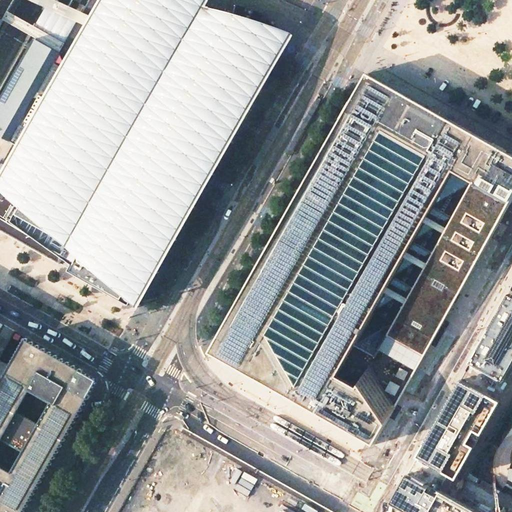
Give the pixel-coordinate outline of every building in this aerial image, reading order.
[(0,0),(0,32),(9,17),(18,0),(0,0)] [(52,0),(34,32),(39,34),(42,30),(45,32),(59,7),(67,11),(73,0),(52,0)] [(181,24),(194,1),(192,0),(91,0),(81,18),(159,62),(164,54),(181,24)] [(289,38),(205,0),(192,0),(194,1),(226,19),(233,18),(241,19),(244,20),(251,22),(258,26),(263,32),(268,38),(271,45),(273,52),(273,59),(272,67),(269,74),(289,38)] [(195,57),(195,53),(196,50),(196,46),(198,42),(201,36),(204,33),(206,30),(209,27),(212,25),(218,21),(226,19),(194,1),(181,24),(164,54),(199,74),(198,72),(196,68),(195,64),(195,61),(195,57)] [(206,84),(203,81),(201,78),(199,74),(164,54),(159,62),(81,18),(65,46),(231,140),(265,80),(263,83),(260,86),(257,88),(254,90),(251,92),(247,94),(244,95),(240,96),(236,96),(233,96),(229,96),(225,95),(218,93),(215,91),(211,89),(209,87),(206,84)] [(267,77),(269,74),(272,67),(273,59),(273,52),(271,45),(268,38),(263,32),(258,26),(251,22),(244,20),(241,19),(233,18),(226,19),(218,21),(212,25),(209,27),(206,30),(204,33),(201,36),(198,42),(196,46),(196,50),(195,53),(195,57),(195,61),(195,64),(196,68),(198,72),(199,74),(201,78),(203,81),(206,84),(209,87),(211,89),(215,91),(218,93),(225,95),(229,96),(233,96),(236,96),(240,96),(244,95),(247,94),(251,92),(254,90),(257,88),(260,86),(263,83),(265,80),(267,77)] [(0,230),(60,264),(66,255),(83,265),(78,274),(123,300),(128,290),(142,298),(231,140),(65,46),(59,42),(55,48),(37,38),(0,103),(0,230)] [(250,284),(210,352),(241,369),(337,424),(374,445),(386,425),(397,406),(415,373),(436,336),(493,235),(511,200),(511,154),(459,125),(426,106),(414,99),(399,91),(368,73),(349,106),(329,142),(321,157),(268,251),(250,284)] [(511,295),(509,294),(471,363),(504,381),(511,366),(511,295)] [(83,369),(15,331),(0,358),(0,360),(11,367),(0,386),(0,511),(25,511),(91,397),(86,394),(89,389),(87,381),(86,377),(80,374),(83,369)] [(498,402),(461,381),(417,458),(456,480),(475,447),(458,437),(466,424),(481,433),(498,402)] [(410,511),(473,511),(408,475),(393,502),(410,511)]
